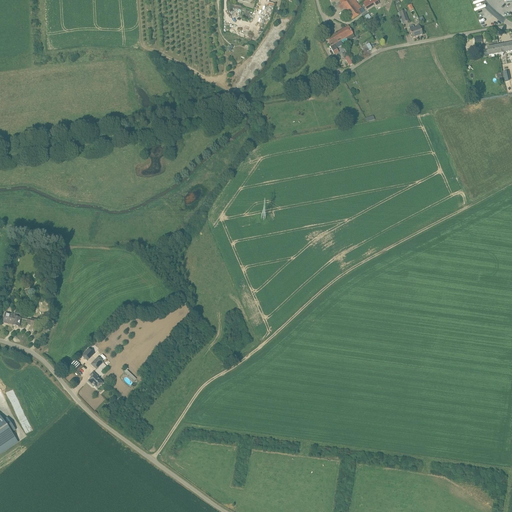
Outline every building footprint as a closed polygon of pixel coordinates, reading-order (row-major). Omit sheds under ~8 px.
[(338,6),(341,10),(343,8),(352,20),(361,14),(358,10),(361,8),(358,4),(357,4),(354,0),(340,0),(339,1),(341,4),(338,6)] [(365,1),(362,3),(366,10),(375,5),(376,6),(379,4),(376,0),(365,0),(365,1)] [(399,13),(403,23),(408,21),(404,11),(399,13)] [(410,31),(412,38),(422,35),(420,27),(414,29),(413,26),(409,27),(410,31)] [(348,27),(334,35),(337,39),(338,38),(340,41),(346,38),(348,42),(355,38),(352,34),(348,27)] [(334,35),(326,40),(333,52),(337,49),(337,48),(342,45),(340,41),(338,38),(337,39),(334,35)] [(499,50),(499,54),(505,53),(504,52),(511,51),(511,43),(499,46),(499,48),(499,50)] [(363,47),(366,52),(372,49),(369,44),(363,47)] [(488,50),(484,51),(485,56),(489,55),(499,53),(499,54),(499,50),(499,48),(499,46),(488,48),(488,50)] [(12,325),(12,326),(19,327),(20,322),(21,319),(22,315),(22,314),(15,313),(14,315),(5,313),(3,323),(12,325)] [(32,318),(30,325),(37,327),(39,320),(32,318)] [(89,349),(82,356),(87,361),(94,354),(89,349)] [(98,358),(91,365),(96,370),(103,363),(98,358)] [(88,382),(92,386),(93,385),(97,389),(103,384),(94,375),(95,374),(93,372),(90,376),(92,378),(88,382)] [(0,416),(0,454),(18,442),(12,433),(16,430),(7,418),(3,420),(0,416)]
